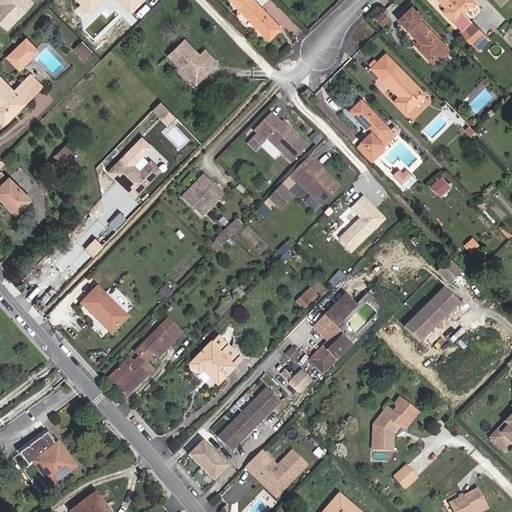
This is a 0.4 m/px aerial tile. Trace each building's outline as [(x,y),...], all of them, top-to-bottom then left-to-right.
[(0,0),(0,23),(7,30),(35,2),(32,0),(0,0)] [(229,0),(269,41),(281,29),(253,0),(229,0)] [(462,14),(474,2),(472,0),(437,0),(446,8),(442,12),(461,32),(460,33),(474,47),(485,37),(472,22),(471,23),(462,14)] [(440,61),(450,51),(419,21),(421,18),(411,7),(397,20),(409,31),(408,32),(421,45),(425,49),(421,53),(433,65),(439,59),(440,61)] [(113,18),(117,21),(123,16),(119,12),(113,18)] [(376,19),(382,26),(388,20),(382,14),(376,19)] [(98,50),(86,37),(81,42),(93,54),(98,50)] [(474,47),(477,51),(489,40),(485,37),(474,47)] [(27,39),(13,52),(20,59),(33,46),(27,39)] [(210,70),(216,64),(203,51),(198,57),(182,41),(166,58),(179,71),(181,68),(191,77),(199,76),(208,67),(210,70)] [(84,63),(93,54),(81,42),(72,50),(84,63)] [(13,52),(8,57),(20,69),(38,51),(33,46),(20,59),(13,52)] [(385,54),(370,68),(398,97),(401,99),(396,104),(405,113),(412,107),(418,113),(431,100),(427,96),(425,98),(424,96),(425,94),(385,54)] [(179,71),(195,86),(210,70),(208,67),(199,76),(191,77),(181,68),(179,71)] [(0,122),(4,126),(43,87),(30,74),(13,91),(0,77),(0,122)] [(307,100),(314,94),(308,88),(301,94),(307,100)] [(382,144),(379,141),(390,130),(361,100),(348,112),(369,133),(360,142),(371,154),(382,144)] [(153,109),(166,125),(175,117),(162,102),(153,109)] [(411,119),(418,113),(412,107),(405,113),(411,119)] [(278,151),(290,163),(307,147),(281,122),(280,123),(270,113),(253,130),(257,133),(247,143),(254,150),(259,145),(266,139),(278,151)] [(371,154),(360,142),(355,147),(371,164),(386,149),(384,147),(399,133),(394,127),(390,130),(379,141),(382,144),(371,154)] [(469,137),(474,133),(468,127),(463,132),(469,137)] [(480,137),(484,133),(479,127),(475,131),(480,137)] [(322,137),(316,131),(309,137),(316,144),(322,137)] [(492,149),(499,143),(491,134),(484,140),(492,149)] [(141,138),(109,172),(119,182),(122,179),(127,184),(125,187),(135,196),(159,171),(150,162),(140,173),(132,165),(150,147),(141,138)] [(278,151),(266,139),(259,145),(271,157),(278,151)] [(55,157),(63,166),(73,156),(65,147),(55,157)] [(337,189),(326,179),(329,176),(312,161),(295,179),(322,205),(337,189)] [(407,189),(416,180),(412,176),(411,176),(405,170),(402,173),(398,169),(392,174),(407,189)] [(0,198),(16,215),(32,200),(9,178),(8,179),(1,172),(0,173),(0,198)] [(181,198),(200,217),(220,197),(212,189),(215,187),(203,175),(181,198)] [(339,187),(329,176),(326,179),(337,189),(339,187)] [(440,195),(450,186),(442,177),(432,187),(440,195)] [(290,189),(297,198),(305,192),(298,183),(290,189)] [(292,196),(280,185),(268,197),(280,208),(292,196)] [(220,197),(222,194),(215,187),(212,189),(220,197)] [(349,208),(359,218),(338,238),(352,252),(387,218),(363,194),(349,208)] [(236,230),(242,224),(236,219),(230,225),(236,230)] [(215,241),(220,247),(236,230),(230,225),(215,241)] [(485,244),(492,238),(486,230),(479,237),(485,244)] [(470,253),(478,246),(473,240),(465,248),(470,253)] [(217,250),(220,247),(215,241),(211,245),(217,250)] [(447,260),(445,262),(437,271),(448,282),(459,272),(447,260)] [(441,285),(404,328),(422,343),(458,300),(441,285)] [(240,301),(246,295),(237,286),(231,292),(240,301)] [(111,334),(128,317),(97,287),(80,304),(111,334)] [(304,310),(319,296),(310,288),(296,302),(304,310)] [(338,333),(333,327),(355,305),(345,294),(312,327),(326,341),(308,360),(309,362),(338,333)] [(225,301),(229,305),(234,300),(230,295),(225,301)] [(359,308),(364,304),(360,300),(355,305),(359,308)] [(214,311),(219,318),(231,306),(229,305),(225,301),(214,311)] [(107,378),(127,398),(155,370),(147,361),(153,355),(158,360),(184,333),(168,318),(134,352),(138,357),(133,362),(129,357),(107,378)] [(309,362),(321,373),(349,344),(338,333),(309,362)] [(218,386),(241,362),(216,337),(189,365),(198,374),(202,370),(218,386)] [(292,363),(299,357),(293,351),(286,358),(292,363)] [(288,381),(300,393),(313,380),(301,368),(288,381)] [(216,441),(230,455),(251,435),(247,431),(257,421),(260,425),(280,405),(266,391),(216,441)] [(372,426),(370,449),(390,451),(391,431),(396,425),(401,418),(404,421),(407,423),(415,412),(398,398),(392,406),(395,409),(392,412),(386,407),(372,426)] [(511,415),(504,424),(506,426),(501,430),(500,429),(490,438),(491,439),(491,440),(494,443),(496,443),(504,452),(511,444),(511,443),(511,415)] [(396,425),(400,427),(404,421),(401,418),(396,425)] [(55,445),(46,434),(44,435),(53,447),(55,445)] [(53,447),(44,435),(18,454),(27,466),(45,489),(72,469),(55,445),(53,447)] [(213,481),(229,465),(202,438),(186,454),(213,481)] [(396,452),(372,452),(372,460),(396,460),(396,452)] [(264,460),(248,475),(256,482),(263,475),(268,481),(264,485),(271,491),(283,491),(304,469),(289,454),(274,470),(264,460)] [(45,489),(27,466),(21,471),(38,494),(45,489)] [(393,478),(403,490),(416,477),(406,466),(393,478)] [(263,475),(256,482),(274,500),(283,491),(271,491),(264,485),(268,481),(263,475)] [(377,487),(381,483),(377,479),(373,483),(377,487)] [(454,511),(481,511),(487,509),(477,489),(449,503),(454,511)] [(111,511),(97,492),(71,511),(111,511)] [(359,511),(338,494),(322,511),(359,511)]
